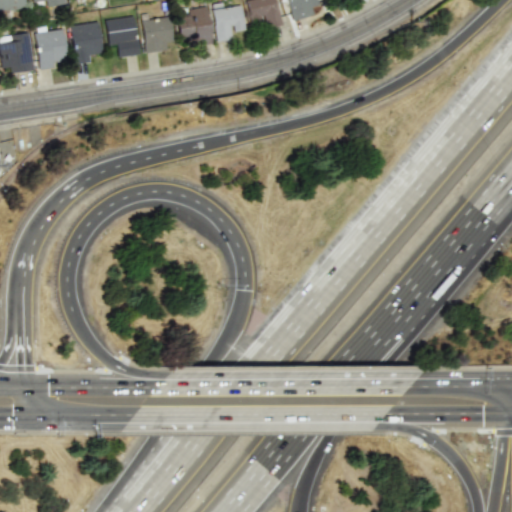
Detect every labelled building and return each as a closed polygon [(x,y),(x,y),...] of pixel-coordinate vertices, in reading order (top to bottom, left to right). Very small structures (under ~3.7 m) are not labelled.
[(0,0),(0,11),(24,8),(22,0),(0,0)] [(242,27),(239,6),(230,7),(229,0),(209,3),(214,41),(234,38),(232,28),(242,27)] [(261,28),(278,25),(273,0),(243,0),(248,22),(259,20),(261,28)] [(317,4),(315,0),(284,0),(292,20),(312,12),(310,7),(317,4)] [(210,42),(204,6),(173,11),(177,38),(187,36),(188,45),(210,42)] [(137,54),(131,15),(101,20),(106,47),(115,46),(117,57),(137,54)] [(138,19),(142,52),(164,50),(162,39),(171,38),(168,16),(138,19)] [(71,63),(92,61),(90,51),(99,50),(96,21),(67,24),(71,63)] [(30,28),(36,69),(57,66),(55,56),(65,55),(60,24),(30,28)] [(27,32),(0,35),(0,65),(7,65),(8,73),(32,70),(27,32)]
